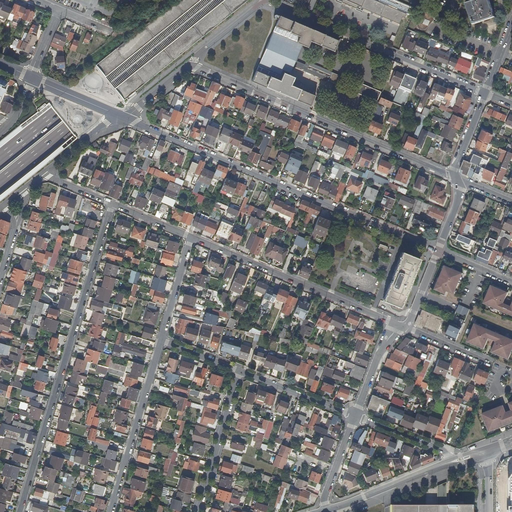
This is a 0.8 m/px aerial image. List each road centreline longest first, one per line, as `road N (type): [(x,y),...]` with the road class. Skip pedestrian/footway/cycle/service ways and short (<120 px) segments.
road 1 (residential): [(122,116),(438,251)]
road 2 (residential): [(483,93),(265,1),(190,65)]
road 3 (residential): [(112,204),(19,511)]
road 4 (motorway): [(0,182),(227,0)]
road 5 (residential): [(455,178),(190,65)]
road 6 (motorway): [(197,0),(0,158)]
road 7 (residential): [(402,326),(190,236)]
road 8 (residential): [(161,340),(110,511)]
road 9 (residential): [(197,511),(240,371)]
road 10 (tertiary): [(326,510),(444,463)]
road 11 (residential): [(240,371),(354,416)]
